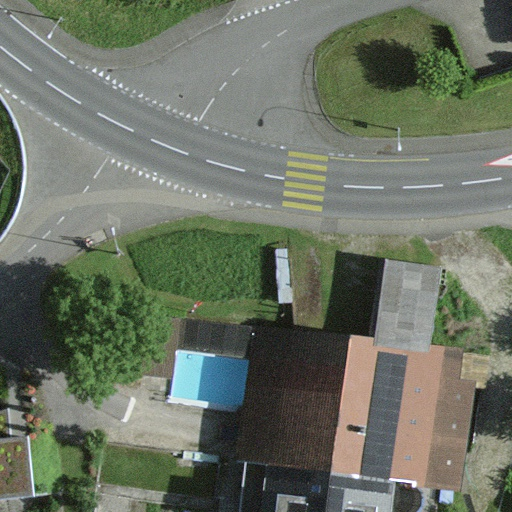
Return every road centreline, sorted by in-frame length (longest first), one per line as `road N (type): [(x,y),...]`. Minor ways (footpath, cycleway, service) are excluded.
road 1 (tertiary): [(511,175),(373,187),(183,155)]
road 2 (residential): [(124,128),(91,182),(0,292)]
road 3 (residential): [(281,35),(230,76),(183,155)]
road 4 (tertiary): [(124,128),(0,43)]
